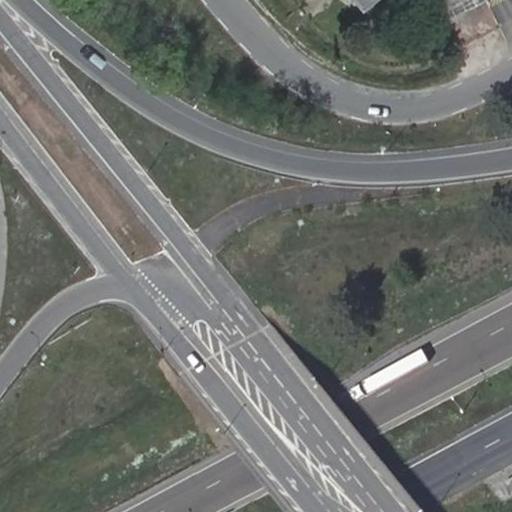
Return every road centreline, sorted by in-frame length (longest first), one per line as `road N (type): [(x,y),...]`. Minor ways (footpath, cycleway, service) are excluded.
road 1 (secondary): [(394,511),(0,24)]
road 2 (motorway): [(511,163),(363,172),(235,147),(157,108),(22,0)]
road 3 (motorway): [(511,331),(171,511)]
road 4 (secondary): [(371,511),(202,305),(171,286),(134,284)]
road 5 (unclassified): [(511,74),(422,109),(373,107),(281,57),(230,0)]
road 6 (secondary): [(152,309),(187,327),(335,511)]
road 7 (secondary): [(152,309),(314,511)]
road 8 (secondary): [(0,111),(134,284)]
road 9 (motorway): [(134,284),(60,307),(0,377)]
road 10 (motorway): [(379,511),(511,440)]
